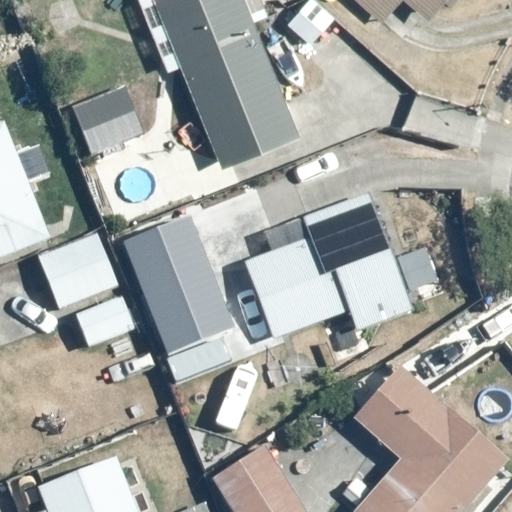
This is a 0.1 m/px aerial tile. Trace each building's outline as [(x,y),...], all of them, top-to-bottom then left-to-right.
[(179,0),(224,111),(304,79),(272,0),(179,0)] [(0,91),(0,203),(49,184),(10,88),(0,91)] [(416,251),(384,140),(320,158),(351,269),(416,251)] [(167,209),(151,159),(95,176),(111,226),(167,209)] [(230,330),(186,217),(121,243),(166,355),(230,330)] [(118,288),(95,232),(36,256),(58,312),(118,288)] [(134,332),(123,299),(73,316),(85,349),(134,332)] [(363,451),(417,501),(510,402),(456,352),(415,314),(361,372),(401,410),(363,451)] [(161,511),(117,402),(40,432),(72,511),(161,511)] [(302,511),(263,446),(211,478),(231,511),(302,511)] [(12,511),(0,482),(0,511),(12,511)] [(511,511),(511,492),(476,511),(511,511)]
